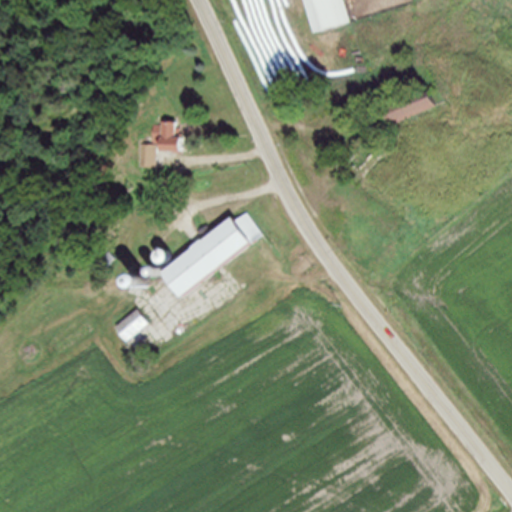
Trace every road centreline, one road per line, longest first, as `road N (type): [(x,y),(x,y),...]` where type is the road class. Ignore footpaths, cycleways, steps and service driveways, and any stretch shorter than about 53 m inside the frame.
road 1 (secondary): [(511,492),(308,228),(200,0)]
road 2 (track): [(0,87),(70,95),(136,39),(139,0)]
